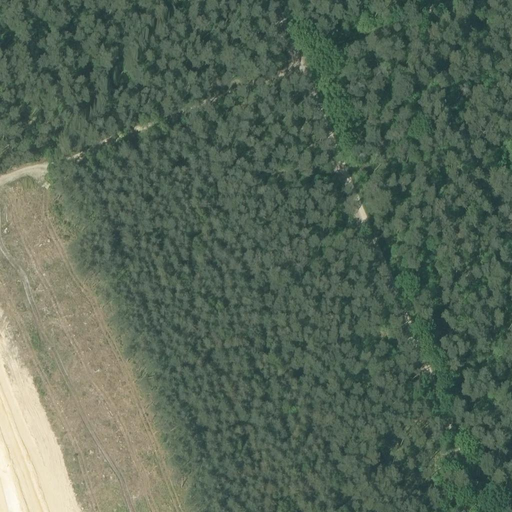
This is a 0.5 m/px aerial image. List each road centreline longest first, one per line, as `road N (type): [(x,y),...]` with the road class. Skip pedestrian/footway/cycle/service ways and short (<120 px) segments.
road 1 (track): [(271,0),(483,511)]
road 2 (unknown): [(256,0),(466,511)]
road 3 (track): [(0,187),(460,0)]
